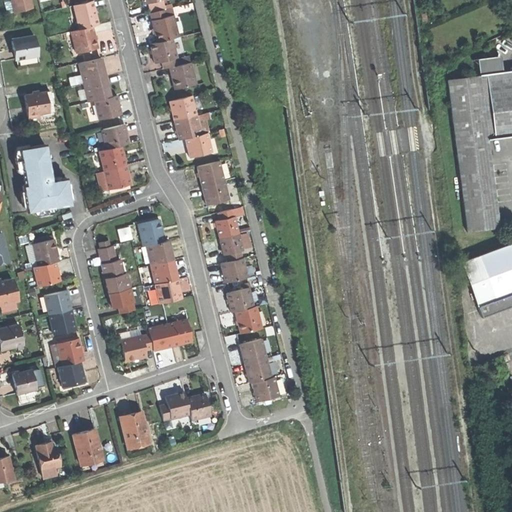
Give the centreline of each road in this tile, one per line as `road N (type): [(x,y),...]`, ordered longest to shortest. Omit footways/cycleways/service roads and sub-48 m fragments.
road 1 (residential): [(218,357),(237,424),(293,409),(301,391),(203,0)]
road 2 (residential): [(113,391),(77,238),(91,219),(168,187)]
road 3 (track): [(0,510),(217,438),(237,424)]
road 4 (residential): [(116,0),(168,187)]
road 5 (residential): [(168,187),(185,215),(218,357)]
